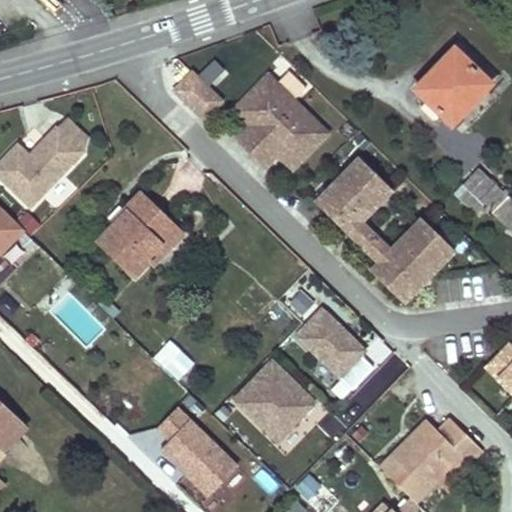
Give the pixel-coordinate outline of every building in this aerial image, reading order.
[(433,73),(415,93),(451,126),(489,85),(458,55),(437,78),(433,73)] [(269,77),(234,113),(249,127),(257,120),(271,134),(298,106),(294,102),(307,90),(290,73),(277,85),(269,77)] [(193,74),(175,92),(198,114),(215,96),(193,74)] [(198,114),(205,121),(223,103),(215,96),(198,114)] [(298,106),(271,134),(286,148),(278,156),(293,171),(328,135),(298,106)] [(86,139),(66,119),(57,129),(77,148),(86,139)] [(236,140),(251,155),(271,134),(257,120),(249,127),(236,140)] [(0,180),(29,209),(83,154),(77,148),(57,129),(28,158),(17,147),(0,163),(0,180)] [(271,134),(251,155),(266,169),(278,156),(286,148),(271,134)] [(359,161),(317,203),(350,234),(361,223),(391,193),(359,161)] [(511,202),(479,170),(463,186),(511,233),(511,202)] [(143,199),(99,244),(134,277),(151,261),(148,258),(176,231),(143,199)] [(0,253),(21,231),(0,210),(0,253)] [(379,264),(372,272),(405,303),(453,253),(420,221),(391,253),(379,264)] [(350,234),(379,264),(391,253),(361,223),(350,234)] [(176,231),(148,258),(151,261),(156,266),(183,237),(176,231)] [(294,340),(336,378),(367,348),(321,308),(294,340)] [(152,356),(177,379),(195,361),(170,337),(152,356)] [(486,368),(498,380),(511,366),(511,349),(509,347),(508,346),(486,368)] [(233,401),(282,447),(321,409),(272,359),(233,401)] [(511,366),(498,380),(511,393),(511,366)] [(26,429),(0,403),(0,454),(1,456),(26,429)] [(160,454),(209,501),(240,469),(181,410),(156,433),(171,446),(160,454)] [(381,468),(417,502),(438,482),(448,492),(473,467),(470,463),(483,452),(452,421),(440,433),(416,456),(405,445),(381,468)] [(405,445),(416,456),(440,433),(428,422),(405,445)] [(308,477),(295,490),(307,501),(319,488),(308,477)] [(411,497),(396,511),(417,511),(421,508),(411,497)]
